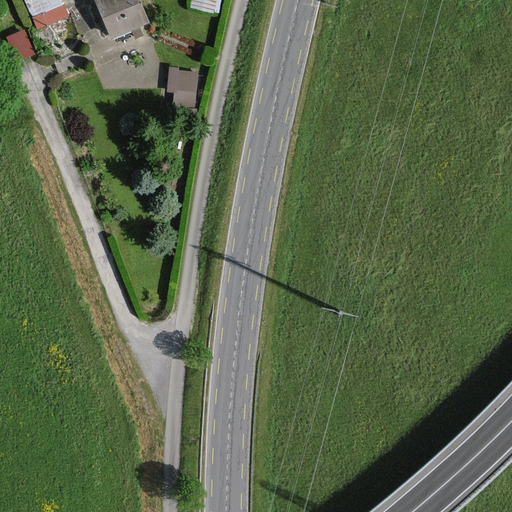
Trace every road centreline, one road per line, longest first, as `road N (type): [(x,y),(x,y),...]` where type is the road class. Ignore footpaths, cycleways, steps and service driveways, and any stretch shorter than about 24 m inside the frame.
road 1 (track): [(243,0),(206,152),(178,366),(172,511)]
road 2 (primary): [(298,0),(254,206),(226,511)]
road 3 (secondary): [(412,511),(511,421)]
